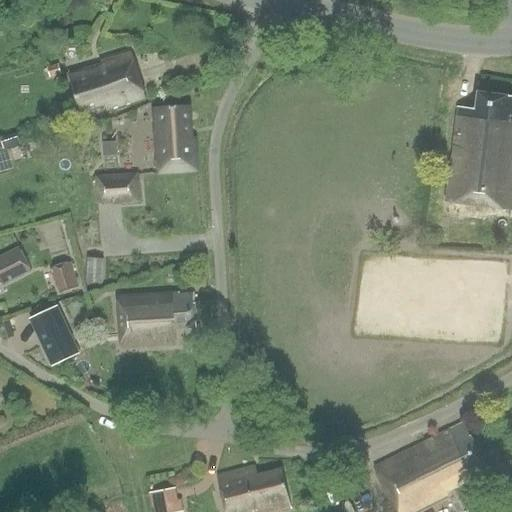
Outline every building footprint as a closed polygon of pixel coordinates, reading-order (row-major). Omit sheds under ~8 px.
[(107,110),(142,98),(127,51),(90,63),(91,67),(67,75),(80,112),(105,104),(107,110)] [(61,74),(58,64),(47,68),(50,78),(61,74)] [(511,93),(479,90),(477,106),(460,104),(448,198),(511,206),(511,93)] [(199,172),(196,138),(193,138),(191,106),(153,109),(158,175),(199,172)] [(0,136),(0,137),(4,149),(13,146),(9,133),(0,136)] [(117,143),(104,144),(105,158),(118,157),(117,143)] [(95,176),(97,205),(141,202),(139,173),(95,176)] [(0,282),(3,282),(4,285),(32,270),(20,247),(0,257),(0,282)] [(88,257),(86,282),(103,283),(105,258),(88,257)] [(52,268),(60,293),(79,287),(70,262),(52,268)] [(196,327),(196,321),(194,296),(179,297),(178,292),(118,297),(123,349),(176,344),(175,328),(196,327)] [(57,310),(33,321),(54,366),(78,355),(57,310)] [(457,486),(488,471),(464,423),(374,467),(396,511),(422,511),(449,499),(455,511),(465,511),(469,510),(457,486)] [(230,511),(269,511),(294,505),(284,467),(258,474),(256,467),(221,476),(230,511)] [(175,488),(150,493),(153,511),(183,511),(184,511),(182,500),(177,501),(175,488)]
